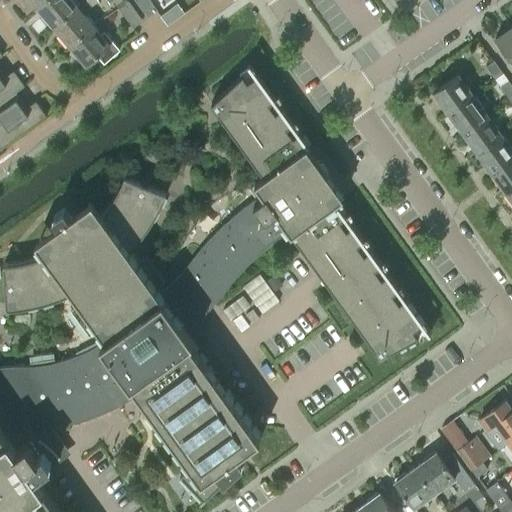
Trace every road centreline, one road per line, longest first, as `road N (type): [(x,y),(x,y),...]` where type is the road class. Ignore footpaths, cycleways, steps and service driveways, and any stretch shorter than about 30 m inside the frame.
road 1 (residential): [(277,511),(511,342)]
road 2 (residential): [(511,324),(346,94)]
road 3 (residential): [(81,94),(217,0)]
road 4 (residential): [(346,94),(479,0)]
